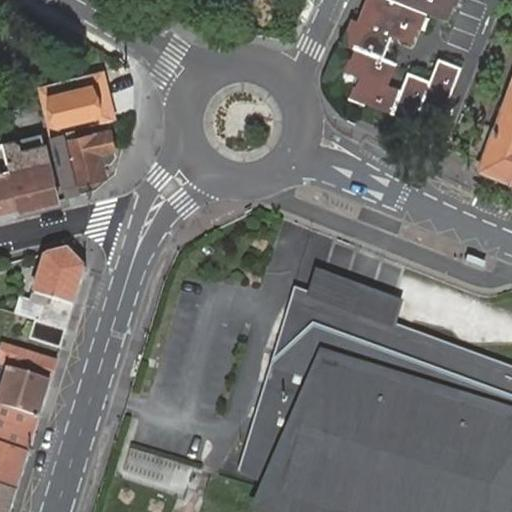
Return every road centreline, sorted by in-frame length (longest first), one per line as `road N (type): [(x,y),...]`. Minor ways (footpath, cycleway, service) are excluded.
road 1 (residential): [(54,511),(132,262)]
road 2 (tertiary): [(296,149),(511,244)]
road 3 (tertiary): [(198,83),(73,0)]
road 4 (residential): [(135,228),(70,221),(0,238)]
road 5 (residential): [(132,262),(182,201),(231,180)]
